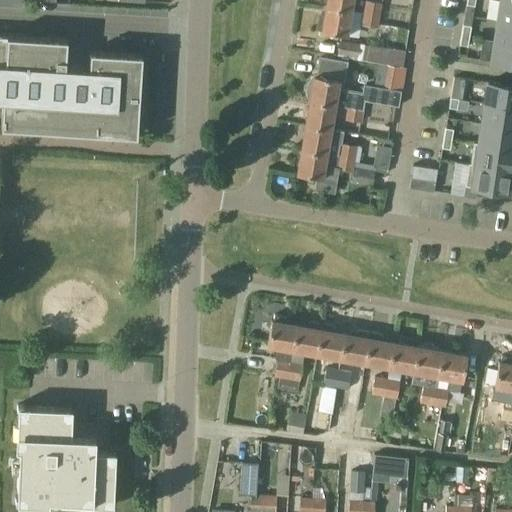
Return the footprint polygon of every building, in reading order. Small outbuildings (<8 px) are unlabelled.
[(326,0),(326,5),(351,9),(352,0),(326,0)] [(363,0),(361,11),(380,14),(382,1),(373,0),(363,0)] [(499,0),(497,19),(511,21),(511,1),(504,0),(499,0)] [(349,22),(351,9),(326,5),(324,16),(318,15),(317,27),(322,28),(322,30),(347,34),(349,22)] [(377,27),(380,14),(361,11),(359,23),(377,27)] [(493,40),(511,42),(511,21),(497,19),(493,40)] [(460,34),(468,36),(469,36),(470,26),(462,24),(460,34)] [(66,38),(0,34),(0,95),(2,96),(0,126),(136,135),(141,54),(89,51),(88,71),(82,70),(82,64),(70,63),(70,70),(64,69),(66,38)] [(460,34),(459,44),(467,46),(468,36),(460,34)] [(511,42),(493,40),(490,61),(511,63),(511,42)] [(352,44),(351,60),(392,63),(393,46),(352,44)] [(314,74),(310,99),(334,103),(346,105),(363,108),(365,99),(398,105),(401,89),(375,85),(375,89),(363,87),(362,91),(347,89),(347,90),(337,88),(339,79),(342,80),(346,61),(320,56),(317,74),(314,74)] [(425,72),(421,106),(437,107),(440,74),(425,72)] [(511,85),(487,81),(484,102),(511,106),(511,85)] [(451,87),(450,97),(458,99),(459,89),(451,87)] [(450,97),(448,107),(456,109),(458,99),(450,97)] [(305,123),(330,127),(334,103),(310,99),(305,123)] [(481,123),(511,127),(511,106),(484,102),(481,123)] [(361,121),(363,108),(346,105),(343,118),(361,121)] [(148,109),(147,134),(173,134),(174,109),(148,109)] [(305,123),(301,147),(337,153),(339,141),(341,142),(343,129),(330,127),(305,123)] [(473,141),(473,142),(511,148),(511,147),(511,142),(511,127),(481,123),(478,142),(473,141)] [(444,127),(443,137),(451,139),(452,129),(444,127)] [(443,137),(441,147),(449,149),(451,139),(443,137)] [(339,141),(337,153),(355,156),(357,144),(341,142),(339,141)] [(467,162),(467,163),(511,169),(511,148),(473,142),(470,162),(467,162)] [(355,156),(337,153),(301,147),(297,172),(322,176),(324,164),(335,166),(353,169),(351,181),(371,184),(374,169),(353,166),(355,156)] [(511,170),(511,169),(467,163),(464,185),(482,188),(482,190),(495,193),(496,190),(507,192),(510,171),(511,170)] [(412,164),(410,177),(434,181),(436,168),(412,164)] [(274,375),(286,377),(289,360),(291,349),(296,323),(284,322),(285,317),(273,313),(272,319),(271,319),(266,344),(277,346),(275,358),(277,358),(274,375)] [(296,323),(291,349),(316,353),(320,328),(321,322),(319,322),(307,321),(307,325),(296,323)] [(320,328),(316,353),(340,357),(344,332),(333,330),(333,326),(322,322),(321,322),(320,328)] [(335,386),(330,416),(344,417),(348,388),(350,375),(351,375),(354,359),(364,361),(370,330),(368,330),(356,330),(355,334),(344,332),(340,357),(338,369),(335,386)] [(364,361),(389,366),(393,341),(382,339),(383,334),(371,331),(370,330),(364,361)] [(413,370),(418,345),(393,341),(389,366),(413,370)] [(413,370),(411,382),(422,385),(419,401),(428,403),(432,404),(442,349),(418,345),(413,370)] [(467,354),(442,349),(432,404),(444,406),(448,388),(449,376),(462,379),(467,354)] [(511,388),(511,361),(499,359),(494,385),(511,388)] [(302,362),(289,360),(286,377),(299,380),(302,362)] [(338,369),(325,367),(322,384),(335,386),(338,369)] [(387,377),(372,375),(369,394),(383,396),(387,377)] [(387,377),(383,396),(394,398),(396,379),(387,377)] [(511,417),(511,399),(504,398),(501,416),(511,417)] [(58,497),(58,503),(111,505),(113,451),(93,450),(93,436),(90,436),(90,440),(69,439),(70,407),(22,406),(22,404),(15,404),(15,411),(16,411),(15,424),(21,424),(21,436),(15,435),(15,438),(17,438),(16,460),(22,461),(22,469),(16,469),(15,496),(14,496),(13,502),(20,502),(20,501),(47,502),(47,497),(58,497)] [(424,440),(423,415),(410,415),(411,441),(424,440)] [(295,439),(290,478),(305,479),(310,441),(295,439)] [(405,476),(407,457),(373,453),(371,479),(388,481),(389,475),(405,476)] [(261,511),(263,493),(254,493),(256,464),(240,463),(239,494),(250,495),(249,511),(261,511)] [(350,470),(347,511),(360,511),(361,499),(363,499),(364,471),(350,470)] [(263,493),(261,511),(275,511),(276,494),(263,493)] [(242,496),(227,496),(227,511),(241,511),(242,496)] [(297,511),(311,511),(312,497),(298,496),(297,511)] [(312,497),(311,511),(323,511),(324,497),(312,497)] [(373,511),(374,499),(363,499),(361,499),(360,511),(373,511)]
